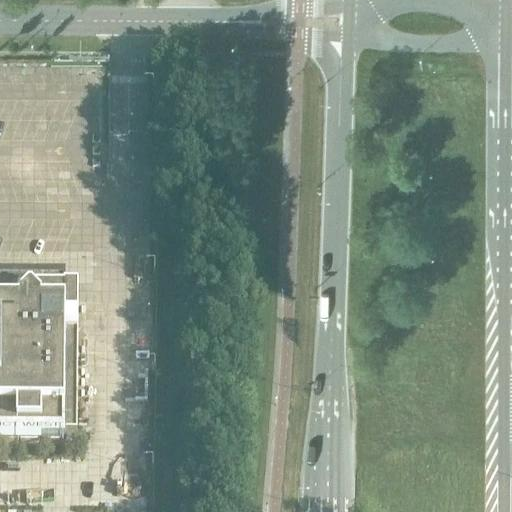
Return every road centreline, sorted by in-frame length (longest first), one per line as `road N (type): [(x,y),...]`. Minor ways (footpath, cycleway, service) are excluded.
road 1 (tertiary): [(347,36),(325,511)]
road 2 (tertiary): [(505,393),(505,44)]
road 3 (unclassified): [(0,20),(222,21)]
road 4 (unclassified): [(347,36),(505,44)]
road 5 (unclassified): [(505,8),(348,4)]
road 6 (unclassified): [(348,4),(222,21)]
road 7 (unclassified): [(222,21),(347,36)]
